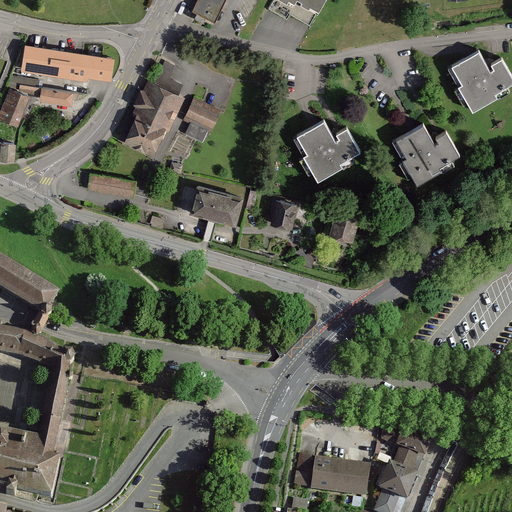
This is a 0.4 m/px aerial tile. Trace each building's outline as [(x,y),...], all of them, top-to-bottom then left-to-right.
[(197,0),(193,9),(214,20),(224,0),(197,0)] [(270,0),(266,6),(285,18),(289,11),(309,24),(324,0),(270,0)] [(117,58),(27,45),(23,73),(89,83),(90,79),(114,82),(117,58)] [(476,49),(448,64),(471,106),(511,82),(511,77),(500,56),(484,64),(476,49)] [(137,115),(124,137),(154,153),(186,95),(149,74),(129,111),(137,115)] [(39,81),(12,77),(11,82),(38,86),(39,81)] [(20,92),(41,96),(42,89),(21,86),(20,92)] [(73,94),(42,89),(41,96),(40,101),(71,106),(73,94)] [(10,91),(0,115),(0,119),(17,126),(29,98),(10,91)] [(220,109),(194,95),(182,115),(190,119),(183,132),(202,143),(220,109)] [(324,118),(296,133),(319,175),(363,150),(348,125),(333,133),(324,118)] [(422,122),(394,138),(417,179),(460,155),(446,129),(431,137),(422,122)] [(14,143),(0,142),(0,159),(12,160),(14,143)] [(138,181),(93,174),(90,191),(135,198),(138,181)] [(198,183),(191,209),(237,220),(243,195),(198,183)] [(275,196),(269,221),(292,226),(297,202),(275,196)] [(335,210),(326,233),(349,242),(358,218),(335,210)] [(61,289),(0,255),(0,287),(41,310),(46,312),(48,313),(61,289)] [(46,312),(41,310),(35,323),(31,331),(41,335),(44,325),(48,313),(46,312)] [(0,350),(19,353),(55,365),(70,368),(70,363),(75,356),(72,348),(65,347),(41,335),(31,331),(14,327),(2,325),(3,321),(0,320),(0,350)] [(70,368),(55,365),(41,442),(0,434),(0,484),(2,485),(4,492),(17,496),(20,492),(56,499),(66,464),(58,461),(70,368)] [(382,489),(374,510),(378,511),(401,511),(426,450),(431,438),(410,430),(384,426),(382,439),(401,446),(393,466),(389,464),(379,488),(382,489)] [(367,466),(316,460),(313,486),(364,493),(367,466)] [(308,508),(309,498),(295,497),(294,506),(308,508)]
